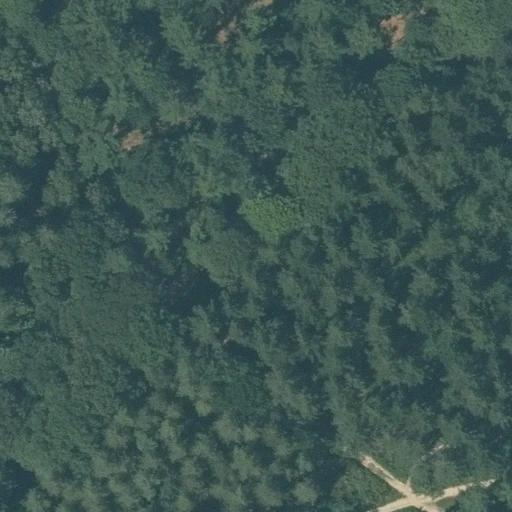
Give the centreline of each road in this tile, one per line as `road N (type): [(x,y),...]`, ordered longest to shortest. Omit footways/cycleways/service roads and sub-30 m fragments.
road 1 (track): [(0,449),(458,0)]
road 2 (track): [(398,494),(135,312),(0,163)]
